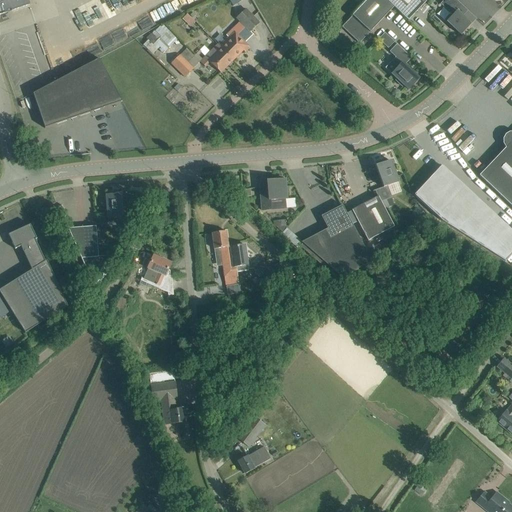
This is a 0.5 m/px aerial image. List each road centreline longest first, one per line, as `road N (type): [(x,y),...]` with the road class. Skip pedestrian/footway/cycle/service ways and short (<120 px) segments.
road 1 (unclassified): [(451,411),(205,187),(189,160)]
road 2 (unclassified): [(234,511),(201,428),(184,195),(189,160)]
road 3 (unclassified): [(0,391),(97,308),(189,160)]
road 4 (unclassified): [(189,160),(329,148),(398,126)]
road 5 (unclassified): [(14,184),(189,160)]
road 6 (unclassified): [(189,160),(199,134),(303,31)]
road 7 (unclassified): [(398,126),(511,21)]
road 8 (unclassified): [(398,126),(303,31)]
